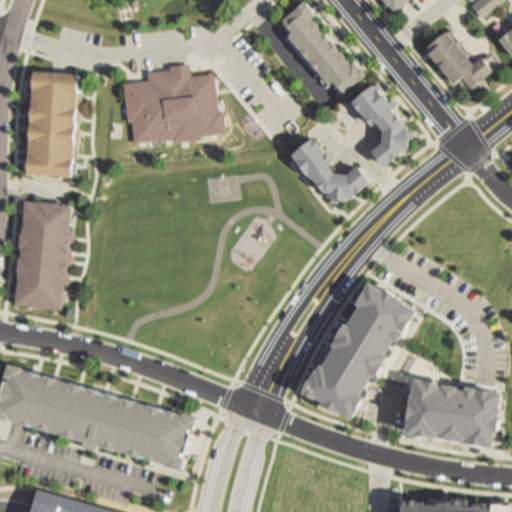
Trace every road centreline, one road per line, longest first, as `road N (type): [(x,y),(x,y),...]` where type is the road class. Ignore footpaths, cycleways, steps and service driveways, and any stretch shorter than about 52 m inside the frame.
road 1 (residential): [(511,477),(380,454),(114,355),(0,332)]
road 2 (residential): [(415,192),(349,242),(303,302),(245,404),(211,511)]
road 3 (residential): [(237,511),(265,415),(322,307),(415,192)]
road 4 (residential): [(343,0),(468,147)]
road 5 (residential): [(0,124),(23,0)]
